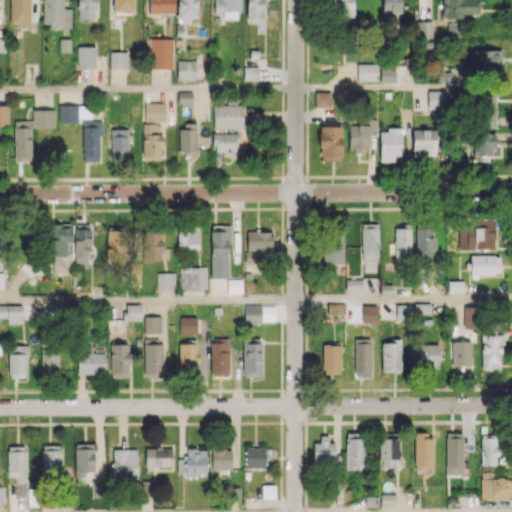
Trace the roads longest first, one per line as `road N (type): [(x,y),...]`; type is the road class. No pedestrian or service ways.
road 1 (residential): [(511,191),(0,194)]
road 2 (residential): [(0,407),(511,405)]
road 3 (residential): [(296,0),(294,511)]
